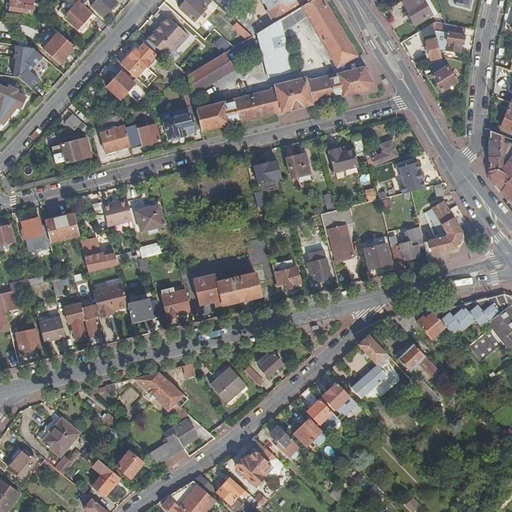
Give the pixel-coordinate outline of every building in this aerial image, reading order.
[(7,8),(9,11),(33,15),(34,6),(33,4),(29,3),(28,5),(21,4),(21,0),(10,0),(8,1),(7,8)] [(97,0),(92,6),(103,17),(117,2),(114,0),(97,0)] [(195,0),(187,0),(180,8),(194,22),(206,9),(195,0)] [(264,0),(270,8),(267,10),(275,23),(282,18),(301,7),(313,0),(264,0)] [(313,0),(301,7),(307,17),(338,67),(356,55),(322,0),(313,0)] [(405,0),(403,1),(407,8),(406,8),(416,25),(431,16),(433,18),(438,14),(430,0),(405,0)] [(87,18),(91,13),(81,3),(79,2),(64,18),(78,30),(88,19),(87,18)] [(282,18),(285,30),(307,17),(301,7),(282,18)] [(275,23),(258,33),(269,78),(295,72),(285,30),(282,18),(275,23)] [(466,29),(446,24),(437,22),(433,24),(436,37),(437,39),(440,51),(457,52),(459,45),(463,45),(466,29)] [(246,31),(237,23),(233,27),(242,35),(246,31)] [(433,24),(422,31),(424,39),(436,37),(433,24)] [(60,66),(75,48),(51,27),(36,45),(60,66)] [(246,31),(242,35),(247,40),(252,37),(246,31)] [(146,66),(160,51),(147,39),(137,51),(135,49),(122,64),(147,87),(157,76),(146,66)] [(440,51),(437,39),(426,41),(430,60),(442,58),(440,51)] [(19,77),(31,88),(40,79),(30,70),(43,56),(33,47),(16,45),(14,57),(17,58),(13,77),(19,77)] [(191,91),(192,94),(235,68),(225,53),(188,75),(191,91)] [(433,76),(442,92),(458,83),(448,66),(433,76)] [(201,129),(201,131),(370,89),(372,82),(364,69),(306,83),(305,79),(276,86),(277,90),(196,110),(201,129)] [(169,80),(172,85),(188,75),(183,71),(169,80)] [(121,99),(135,84),(121,72),(108,87),(121,99)] [(6,121),(14,106),(20,109),(26,99),(18,95),(19,92),(8,86),(7,89),(1,86),(0,88),(0,98),(1,99),(0,102),(0,126),(1,127),(6,121)] [(192,94),(191,91),(186,92),(190,105),(188,106),(190,113),(180,116),(179,113),(174,114),(175,117),(165,120),(169,139),(180,136),(180,134),(201,129),(196,110),(192,94)] [(511,103),(511,104),(511,103),(502,128),(511,132),(511,103)] [(74,130),(78,125),(81,122),(73,114),(66,122),(74,130)] [(106,120),(109,130),(126,126),(123,116),(106,120)] [(138,129),(127,131),(131,146),(132,148),(161,141),(156,124),(139,128),(138,129)] [(126,126),(109,130),(101,132),(106,152),(131,146),(127,131),(126,126)] [(501,192),(511,177),(511,156),(508,161),(506,160),(503,164),(505,165),(500,172),(497,170),(499,159),(502,160),(506,145),(502,143),(503,136),(490,131),(491,172),(493,183),(501,192)] [(87,138),(52,147),(56,163),(66,160),(67,163),(92,156),(87,138)] [(353,140),(356,154),(364,152),(360,138),(353,140)] [(368,160),(370,168),(398,159),(393,143),(381,147),(384,155),(368,160)] [(334,173),(358,167),(354,150),(341,154),(339,149),(328,151),(334,173)] [(298,158),(298,156),(288,158),(293,177),(311,172),(307,156),(298,158)] [(259,183),(282,178),(278,161),(255,166),(259,183)] [(400,187),(402,194),(410,192),(423,189),(416,163),(399,168),(404,186),(400,187)] [(511,177),(501,192),(511,206),(511,177)] [(448,192),(444,186),(439,189),(443,195),(448,192)] [(262,192),(255,193),(257,201),(263,200),(262,192)] [(121,223),(133,220),(127,196),(116,199),(113,200),(109,201),(109,203),(103,205),(105,215),(108,226),(121,223)] [(100,217),(105,215),(103,205),(102,202),(93,204),(96,217),(100,217)] [(447,232),(423,238),(427,255),(455,248),(462,233),(444,202),(433,209),(447,232)] [(322,214),(327,236),(332,236),(333,240),(331,240),(334,250),(336,250),(338,260),(353,256),(345,224),(352,222),(349,207),(337,210),(322,214)] [(160,208),(137,214),(142,233),(165,228),(160,208)] [(74,214),(45,220),(50,242),(79,235),(74,214)] [(24,237),(27,237),(27,239),(45,234),(40,217),(23,222),(26,233),(23,234),(24,237)] [(11,225),(0,228),(0,245),(15,242),(11,225)] [(389,238),(395,262),(403,260),(403,261),(420,257),(417,246),(411,247),(410,241),(400,243),(400,245),(397,245),(395,236),(389,238)] [(81,242),(88,271),(117,263),(115,256),(115,253),(109,255),(105,256),(104,252),(100,253),(96,254),(95,251),(100,250),(97,238),(81,242)] [(256,254),(269,251),(266,239),(253,242),(253,245),(256,254)] [(387,244),(364,249),(369,269),(392,263),(387,244)] [(147,259),(161,255),(159,245),(140,249),(141,254),(143,260),(147,259)] [(118,266),(133,262),(132,257),(131,252),(115,256),(117,263),(118,266)] [(142,275),(151,273),(147,259),(143,260),(139,261),(142,275)] [(178,261),(181,273),(192,270),(190,261),(190,259),(178,261)] [(327,259),(310,263),(311,265),(308,265),(309,272),(312,271),(315,282),(331,278),(327,259)] [(274,272),(273,267),(256,271),(257,273),(219,282),(218,278),(204,281),(196,283),(202,306),(215,303),(217,307),(262,295),(259,282),(275,278),(274,272)] [(275,278),(277,286),(285,284),(286,289),(295,287),(294,285),(301,283),(297,267),(274,272),(275,278)] [(83,282),(90,280),(89,273),(82,275),(83,282)] [(31,287),(45,283),(44,277),(30,280),(31,287)] [(0,286),(2,294),(16,290),(31,287),(30,280),(29,279),(0,286)] [(53,281),(57,297),(67,294),(64,279),(60,280),(53,281)] [(107,282),(108,289),(122,286),(121,279),(107,282)] [(77,282),(81,300),(85,299),(81,281),(80,282),(77,282)] [(94,293),(99,317),(110,315),(109,312),(114,310),(127,307),(127,304),(122,286),(108,289),(94,293)] [(2,294),(6,311),(20,307),(16,290),(2,294)] [(179,314),(191,311),(186,291),(163,297),(168,319),(179,317),(179,314)] [(0,329),(0,331),(10,329),(6,311),(2,294),(0,294),(0,329)] [(511,308),(511,307),(511,296),(504,294),(462,305),(483,328),(488,324),(508,349),(511,346),(511,339),(508,334),(511,331),(511,308)] [(280,296),(263,300),(264,305),(281,301),(280,296)] [(127,307),(131,322),(152,317),(148,299),(127,304),(127,307)] [(76,341),(90,337),(86,319),(82,304),(67,308),(70,324),(72,324),(76,341)] [(482,329),(483,328),(462,305),(434,312),(446,325),(453,333),(462,326),(465,329),(476,321),(482,329)] [(446,325),(434,312),(430,307),(394,316),(412,335),(421,327),(431,338),(446,325)] [(390,317),(389,318),(408,338),(412,335),(394,316),(390,317)] [(94,317),(86,319),(90,337),(98,335),(94,317)] [(62,318),(40,323),(45,342),(66,337),(62,318)] [(36,329),(17,333),(21,353),(40,348),(36,329)] [(385,361),(391,356),(370,334),(358,345),(378,365),(353,388),(363,399),(379,384),(380,385),(383,382),(382,381),(387,376),(381,368),(387,363),(385,361)] [(438,368),(413,343),(397,357),(409,370),(418,361),(431,374),(438,368)] [(258,362),(262,366),(272,357),(268,353),(258,362)] [(274,355),(272,357),(262,366),(259,368),(269,378),(283,364),(274,355)] [(460,371),(467,379),(477,369),(471,362),(460,371)] [(193,364),(184,366),(187,378),(196,376),(193,364)] [(227,403),(246,386),(230,368),(211,384),(227,403)] [(183,395),(159,373),(146,376),(176,403),(183,395)] [(411,377),(435,402),(440,397),(421,377),(419,379),(414,374),(411,377)] [(256,375),(252,380),(267,396),(272,391),(256,375)] [(146,376),(133,379),(169,412),(170,411),(176,403),(146,376)] [(336,411),(350,397),(337,384),(323,397),(336,411)] [(333,413),(309,389),(302,395),(314,407),(309,412),(321,424),(333,413)] [(178,418),(185,411),(176,403),(170,411),(178,418)] [(43,441),(60,455),(78,433),(62,419),(43,441)] [(176,440),(150,456),(159,465),(182,451),(181,448),(198,438),(187,421),(171,431),(176,440)] [(314,440),(320,446),(327,440),(310,421),(301,429),(302,430),(296,435),(307,447),(314,440)] [(293,440),(279,428),(271,436),(285,449),(293,440)] [(301,449),(296,444),(293,448),(297,452),(301,449)] [(8,462),(12,466),(10,468),(22,478),(36,460),(24,450),(23,452),(19,448),(8,462)] [(263,477),(266,474),(273,467),(271,466),(273,465),(280,471),(285,466),(266,449),(260,456),(255,452),(246,462),(245,461),(237,469),(257,486),(264,478),(263,477)] [(55,468),(64,475),(81,454),(76,450),(68,461),(63,458),(55,468)] [(118,466),(132,478),(145,463),(131,451),(118,466)] [(107,496),(118,482),(116,481),(120,476),(110,468),(109,468),(97,459),(93,464),(104,474),(94,486),(107,496)] [(281,475),(280,471),(273,465),(271,466),(273,467),(266,474),(272,480),(277,479),(281,475)] [(194,482),(209,494),(214,489),(201,477),(194,482)] [(254,498),(231,478),(218,494),(229,504),(227,506),(233,511),(256,511),(240,498),(242,496),(246,499),(247,498),(250,502),(254,498)] [(0,479),(0,511),(4,511),(19,493),(0,479)] [(169,497),(170,499),(186,511),(206,511),(216,501),(209,494),(194,482),(169,497)] [(382,492),(375,484),(366,492),(374,500),(382,492)] [(82,497),(90,503),(94,499),(86,492),(82,497)] [(411,497),(404,504),(407,507),(414,500),(411,497)] [(90,511),(109,511),(94,499),(90,503),(86,508),(90,511)] [(186,511),(170,499),(163,507),(169,511),(186,511)] [(425,511),(417,503),(413,508),(416,511),(425,511)]
